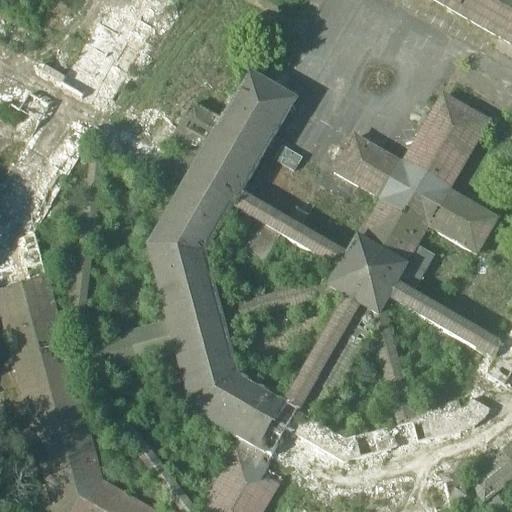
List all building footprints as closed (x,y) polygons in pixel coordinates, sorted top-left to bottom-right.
[(511,0),(408,0),(511,61),(511,0)] [(293,108),(244,80),(218,126),(180,190),(142,256),(162,330),(171,364),(186,423),(254,463),(260,452),(281,412),(236,385),(222,335),(217,315),(203,266),(230,220),(239,203),(293,108)] [(356,139),(333,177),(381,206),(359,241),(411,272),(431,235),(481,264),(503,224),(456,195),(494,126),(446,97),(405,166),(356,139)] [(178,158),(215,121),(199,105),(162,142),(178,158)] [(276,160),(294,171),(301,159),(282,149),(276,160)] [(84,322),(104,158),(89,162),(70,323),(62,354),(67,376),(76,373),(87,394),(176,511),(265,511),(281,485),(265,476),(267,471),(252,462),(249,470),(230,459),(199,511),(188,511),(94,389),(94,382),(169,363),(160,329),(84,349),(84,322)] [(313,219),(299,211),(291,227),(245,199),(235,216),(338,277),(349,259),(304,234),(313,219)] [(411,272),(359,241),(349,259),(338,277),(335,283),(329,293),(342,301),(347,304),(381,325),(388,312),(391,307),(401,290),(411,272)] [(62,354),(43,278),(0,291),(0,325),(50,511),(141,511),(101,488),(67,376),(62,354)] [(335,283),(222,312),(227,331),(342,301),(329,293),(335,283)] [(494,367),(504,350),(401,290),(391,307),(494,367)] [(334,398),(339,401),(375,340),(399,430),(419,425),(388,312),(381,325),(347,304),(287,408),(299,415),(317,426),(334,398)]
